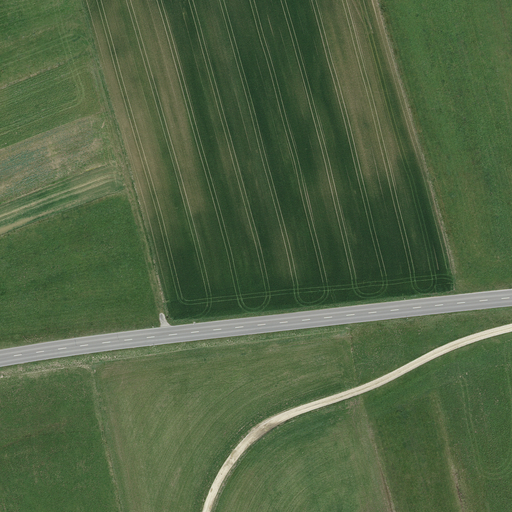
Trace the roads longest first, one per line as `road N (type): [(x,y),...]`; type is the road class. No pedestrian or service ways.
road 1 (secondary): [(511,297),(0,358)]
road 2 (track): [(511,327),(461,341),(263,427),(221,473),(207,511)]
road 3 (track): [(92,58),(164,334)]
